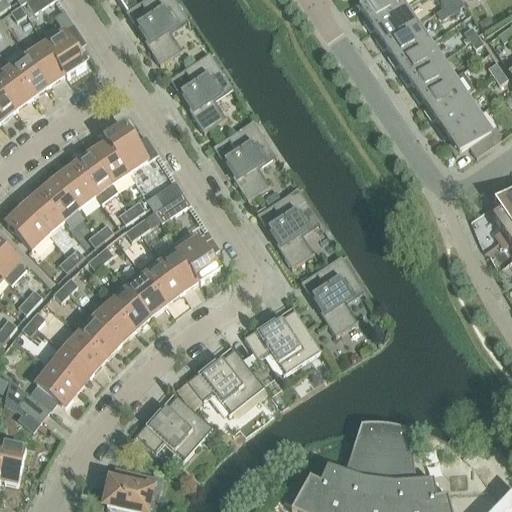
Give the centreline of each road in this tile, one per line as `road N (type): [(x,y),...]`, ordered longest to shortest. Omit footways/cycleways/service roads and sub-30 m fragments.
road 1 (residential): [(50,511),(118,403),(251,290),(250,267),(127,84)]
road 2 (residential): [(311,0),(437,183),(459,190),(511,158)]
road 3 (residential): [(0,178),(127,84)]
